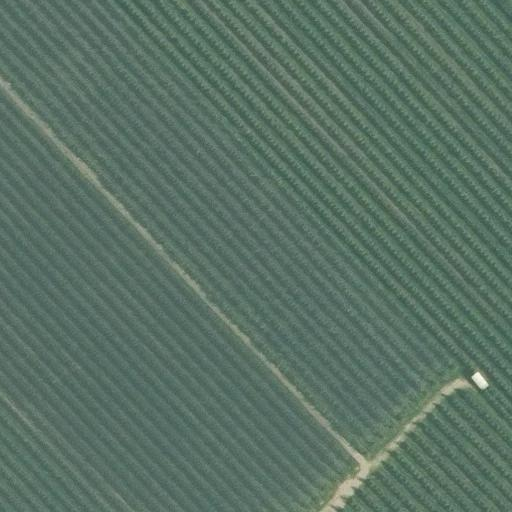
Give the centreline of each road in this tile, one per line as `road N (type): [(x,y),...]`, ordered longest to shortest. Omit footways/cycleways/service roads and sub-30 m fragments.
road 1 (track): [(0,80),(366,468)]
road 2 (track): [(459,376),(322,511)]
